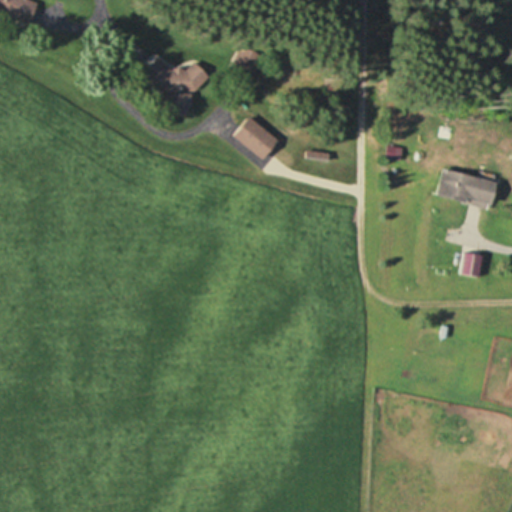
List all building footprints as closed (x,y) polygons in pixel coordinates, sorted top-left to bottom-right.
[(0,0),(0,12),(28,24),(37,2),(32,0),(0,0)] [(164,84),(163,112),(192,113),(193,70),(152,69),(152,68),(144,68),(143,84),(164,84)] [(253,144),(261,136),(255,129),(246,136),(253,144)] [(437,195),(491,208),(497,182),(443,170),(437,195)] [(459,273),(478,276),(481,253),(461,251),(459,273)]
